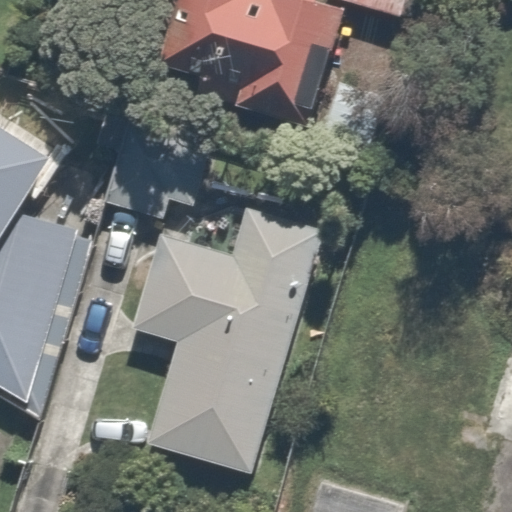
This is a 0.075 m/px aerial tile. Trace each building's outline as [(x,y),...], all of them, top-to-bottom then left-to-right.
[(331,0),(329,12),(276,0),(208,0),(186,100),(416,151),(448,0),(331,0)] [(131,101),(118,199),(213,212),(225,113),(131,101)] [(0,385),(27,399),(93,248),(60,225),(87,173),(0,119),(0,385)] [(145,348),(180,356),(161,445),(268,468),(323,217),(267,205),(255,259),(169,240),(145,348)] [(511,457),(511,342),(503,340),(472,445),(511,457)]
